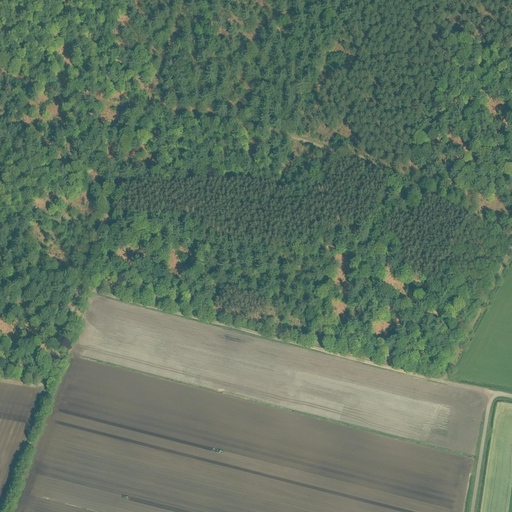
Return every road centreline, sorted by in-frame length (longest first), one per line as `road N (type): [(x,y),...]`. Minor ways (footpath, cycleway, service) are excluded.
road 1 (track): [(79,287),(490,393)]
road 2 (track): [(0,380),(43,387),(147,110)]
road 3 (track): [(286,137),(511,238)]
road 4 (track): [(0,65),(87,99),(147,110)]
road 5 (track): [(147,110),(286,137)]
road 6 (unclassified): [(472,511),(490,393),(511,397)]
